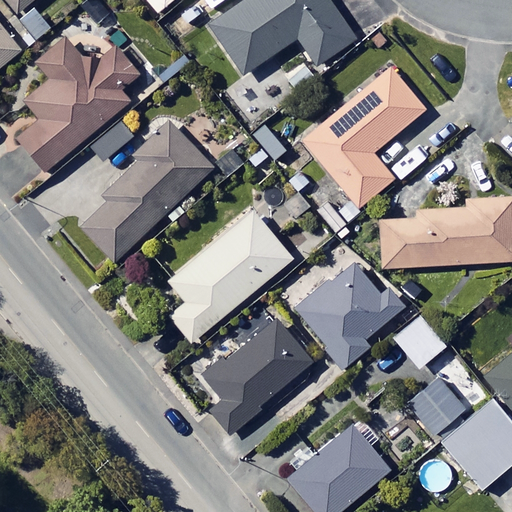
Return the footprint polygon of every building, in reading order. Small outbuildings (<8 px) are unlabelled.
[(7,0),(17,11),(29,0),(7,0)] [(151,0),(158,8),(168,0),(151,0)] [(355,35),(328,0),(238,0),(206,25),(244,75),(296,36),(317,63),(355,35)] [(0,64),(19,49),(0,25),(0,64)] [(94,66),(68,34),(36,60),(49,76),(24,97),(40,116),(17,135),(44,168),(129,98),(119,86),(136,73),(116,48),(94,66)] [(303,62),(285,76),(298,92),(315,78),(303,62)] [(425,108),(392,65),(302,136),(356,204),(391,176),(371,150),(425,108)] [(272,78),(251,84),(257,107),(279,101),(272,78)] [(210,164),(164,117),(129,151),(135,157),(101,191),(108,197),(80,225),(113,259),(210,164)] [(511,262),(511,192),(464,195),(464,203),(413,206),(413,214),(379,215),(382,269),(511,262)] [(291,255),(251,208),(168,278),(185,298),(168,313),(190,339),(291,255)] [(326,348),(322,351),(339,373),(371,349),(361,337),(398,308),(358,256),(293,305),(326,348)] [(445,344),(421,313),(393,335),(417,366),(445,344)] [(314,360),(276,315),(205,375),(222,396),(208,407),(228,432),(314,360)] [(511,350),(484,375),(511,407),(511,350)] [(462,407),(434,372),(405,396),(433,431),(462,407)] [(511,458),(511,420),(490,396),(441,440),(481,486),(511,458)] [(334,511),(389,466),(351,420),(286,475),(317,511),(334,511)]
